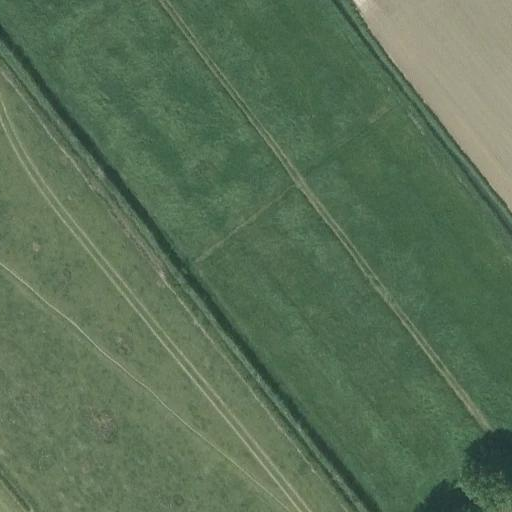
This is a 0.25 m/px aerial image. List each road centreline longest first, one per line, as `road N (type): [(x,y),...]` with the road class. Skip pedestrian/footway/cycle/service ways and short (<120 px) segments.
road 1 (track): [(0,197),(82,241),(172,311),(330,511)]
road 2 (track): [(345,0),(511,221)]
